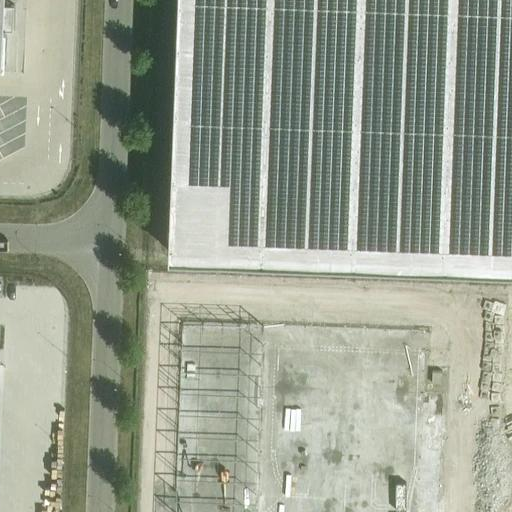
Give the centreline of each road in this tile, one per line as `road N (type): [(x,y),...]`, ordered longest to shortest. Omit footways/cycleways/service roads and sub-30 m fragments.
road 1 (unclassified): [(109,241),(99,511)]
road 2 (unclassified): [(119,0),(109,241)]
